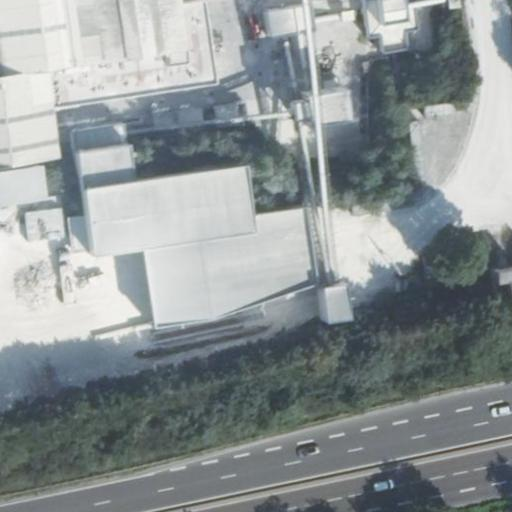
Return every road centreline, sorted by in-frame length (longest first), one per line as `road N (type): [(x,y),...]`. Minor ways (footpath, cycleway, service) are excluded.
road 1 (trunk): [(511,416),(57,511)]
road 2 (trunk): [(269,511),(511,461)]
